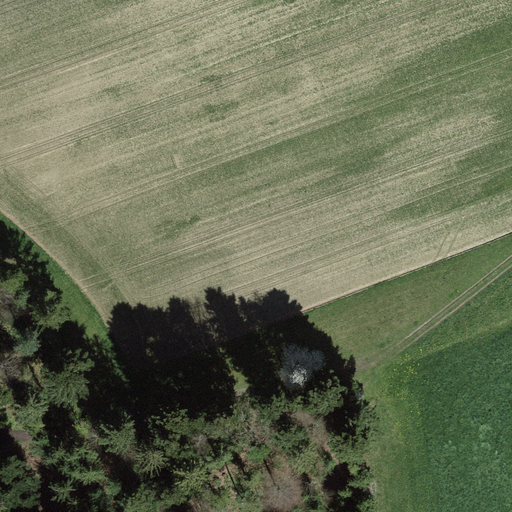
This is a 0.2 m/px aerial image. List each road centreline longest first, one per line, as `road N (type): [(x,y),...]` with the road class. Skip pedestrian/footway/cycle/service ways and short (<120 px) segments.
road 1 (track): [(382,357),(234,396),(0,436)]
road 2 (track): [(511,260),(382,357)]
